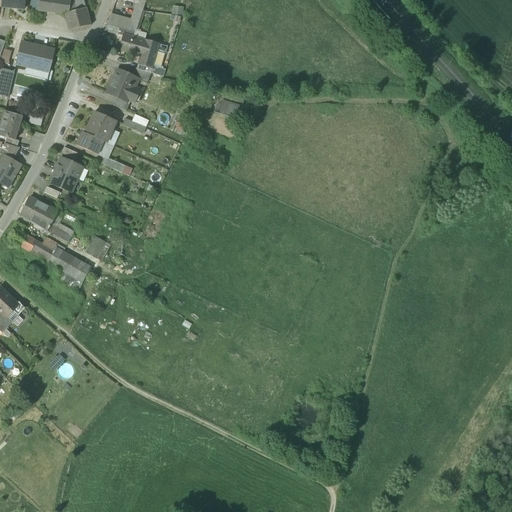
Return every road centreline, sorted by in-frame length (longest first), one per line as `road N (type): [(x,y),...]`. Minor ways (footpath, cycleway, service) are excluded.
road 1 (track): [(330,511),(336,489),(128,387),(0,280)]
road 2 (residential): [(91,40),(0,231)]
